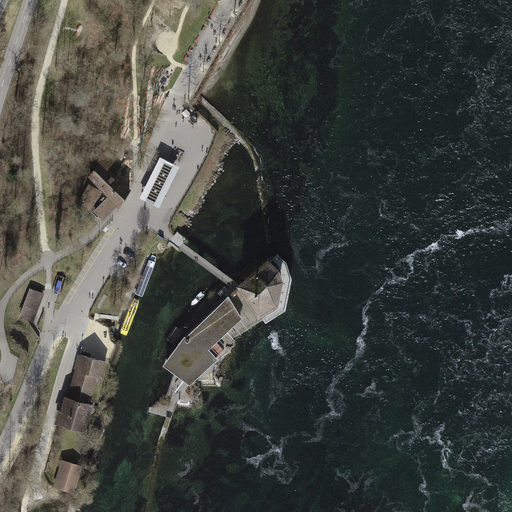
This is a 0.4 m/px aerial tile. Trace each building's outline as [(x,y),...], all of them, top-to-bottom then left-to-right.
[(91,178),(117,205),(128,189),(107,169),(117,158),(107,150),(97,161),(102,165),(91,178)] [(173,166),(165,162),(147,197),(155,201),(173,166)] [(101,192),(90,186),(78,207),(89,213),(101,192)] [(264,318),(266,321),(287,307),(293,273),(287,257),(278,248),(275,251),(269,245),(254,258),(237,273),(238,275),(243,285),(259,308),(259,311),(264,318)] [(54,289),(61,291),(65,278),(58,276),(54,289)] [(45,293),(30,288),(19,316),(30,320),(33,314),(34,314),(36,315),(40,307),(43,297),(45,293)] [(242,315),(229,294),(186,332),(185,332),(164,359),(190,380),(211,361),(217,355),(215,352),(209,346),(242,315)] [(96,340),(101,320),(92,318),(88,338),(96,340)] [(106,362),(80,355),(68,399),(65,398),(59,422),(86,429),(93,405),(90,404),(98,374),(102,375),(106,362)] [(82,466),(63,460),(56,484),(75,490),(82,466)]
